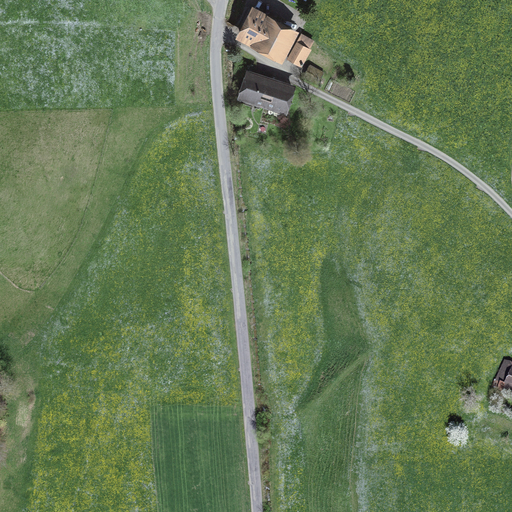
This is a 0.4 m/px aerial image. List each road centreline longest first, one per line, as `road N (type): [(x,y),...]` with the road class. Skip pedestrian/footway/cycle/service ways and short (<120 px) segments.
road 1 (unclassified): [(256,511),(218,125),(218,33)]
road 2 (unclassified): [(511,218),(443,157),(218,33)]
